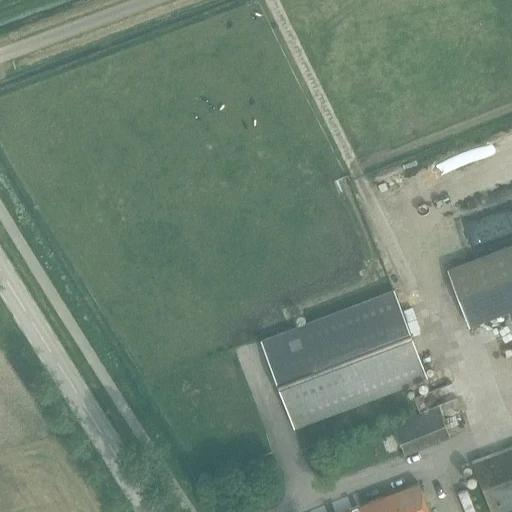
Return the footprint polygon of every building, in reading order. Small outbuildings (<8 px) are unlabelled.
[(511,245),(447,270),(469,326),(511,309),(511,245)] [(261,341),(294,428),(426,378),(393,290),(261,341)] [(505,375),(511,372),(511,348),(497,354),(505,375)] [(403,458),(450,441),(439,412),(392,428),(403,458)] [(511,446),(472,462),(490,511),(499,511),(511,507),(511,446)] [(429,511),(418,483),(347,510),(347,511),(344,511),(429,511)]
